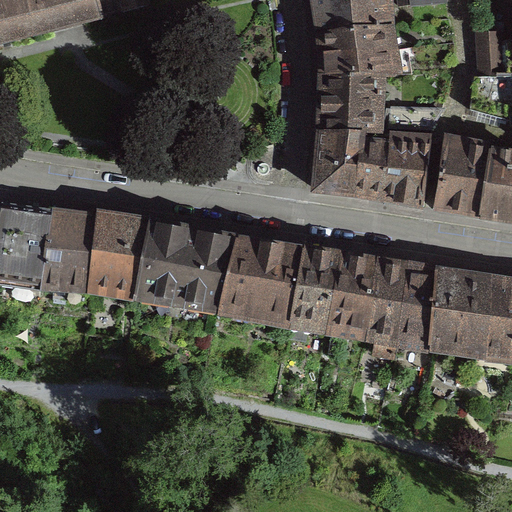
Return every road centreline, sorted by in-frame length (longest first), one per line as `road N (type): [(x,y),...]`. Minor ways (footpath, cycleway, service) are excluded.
road 1 (residential): [(294,216),(0,169)]
road 2 (residential): [(511,248),(294,216)]
road 3 (residential): [(292,0),(301,123),(294,216)]
